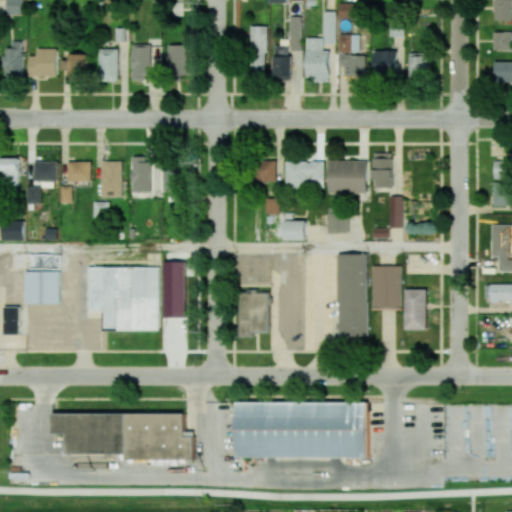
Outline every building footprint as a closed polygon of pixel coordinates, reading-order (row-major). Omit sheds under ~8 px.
[(24,0),(7,0),(8,14),(24,14),(24,0)] [(511,0),(494,0),(494,20),(511,19),(511,0)] [(338,18),(360,18),(360,3),(339,2),(338,18)] [(324,43),(336,43),(337,11),(324,11),(324,43)] [(303,16),(291,16),(290,50),(301,51),(303,16)] [(267,25),(251,25),(250,73),(267,73),(267,25)] [(511,31),(494,32),(494,50),(511,49),(511,31)] [(360,34),(339,34),(339,52),(360,52),(360,34)] [(323,37),(307,37),(307,76),(315,77),(315,82),(330,82),(330,51),(323,51),(323,37)] [(22,75),(23,41),(12,41),(12,48),(5,48),(4,65),(6,65),(6,75),(22,75)] [(133,80),(151,80),(150,44),(132,45),(133,80)] [(188,44),(169,45),(169,74),(188,74),(188,44)] [(275,80),(291,80),(292,55),(288,55),(288,45),(275,45),(275,80)] [(57,76),(58,48),(37,48),(37,55),(29,55),(29,76),(57,76)] [(119,48),(100,48),(100,81),(119,81),(119,48)] [(375,50),(376,76),(398,76),(397,50),(375,50)] [(88,54),(68,53),(68,60),(62,60),(62,78),(87,79),(88,54)] [(428,53),(409,53),(410,78),(428,78),(428,53)] [(346,81),(366,81),(366,54),(339,55),(340,66),(345,66),(346,81)] [(511,61),(495,61),(495,81),(511,81),(511,61)] [(393,152),(374,153),(374,188),(394,187),(393,152)] [(151,192),(151,156),(133,156),(132,191),(151,192)] [(19,157),(1,158),(2,171),(6,171),(7,184),(20,183),(19,157)] [(495,178),(511,178),(511,158),(494,158),(495,178)] [(58,161),(35,160),(34,180),(58,181),(58,161)] [(122,160),(101,161),(102,197),(123,196),(122,160)] [(276,160),(256,160),(256,182),(277,182),(276,160)] [(329,193),(368,193),(368,160),(330,160),(329,193)] [(68,161),(69,181),(92,181),(91,161),(68,161)] [(324,161),(286,161),(286,188),(324,188),(324,161)] [(181,191),(181,166),(163,166),(163,191),(181,191)] [(511,182),(494,182),(493,205),(511,205),(511,182)] [(73,202),(73,185),(62,186),(62,202),(73,202)] [(27,203),(41,203),(41,187),(28,186),(27,203)] [(403,195),(390,196),(390,227),(403,227),(403,195)] [(266,213),(280,213),(280,199),(266,198),(266,213)] [(95,218),(110,218),(109,201),(94,201),(95,218)] [(329,233),(348,233),(348,207),(329,207),(329,233)] [(3,240),(25,240),(26,220),(3,220),(3,240)] [(284,239),(307,240),(307,220),(284,220),(284,239)] [(511,224),(492,225),(492,256),(500,256),(500,271),(511,271),(511,224)] [(11,269),(42,269),(43,254),(11,253),(11,269)] [(368,336),(369,254),(339,253),(338,335),(368,336)] [(164,317),(186,317),(186,261),(164,262),(164,317)] [(402,266),(373,265),(372,308),(402,308),(402,266)] [(160,267),(89,266),(88,311),(105,312),(105,330),(159,330),(160,267)] [(26,303),(61,304),(62,271),(27,271),(26,303)] [(503,302),(503,299),(511,299),(511,284),(486,285),(486,303),(503,302)] [(428,289),(406,289),(405,329),(427,330),(428,289)] [(270,293),(257,293),(257,291),(241,291),(240,337),(254,337),(254,332),(270,332),(270,293)] [(4,334),(20,334),(20,306),(5,306),(4,334)] [(369,402),(237,402),(237,457),(369,458),(369,402)] [(186,413),(53,413),(53,434),(67,434),(67,453),(127,453),(127,459),(196,460),(196,436),(186,436),(186,413)]
